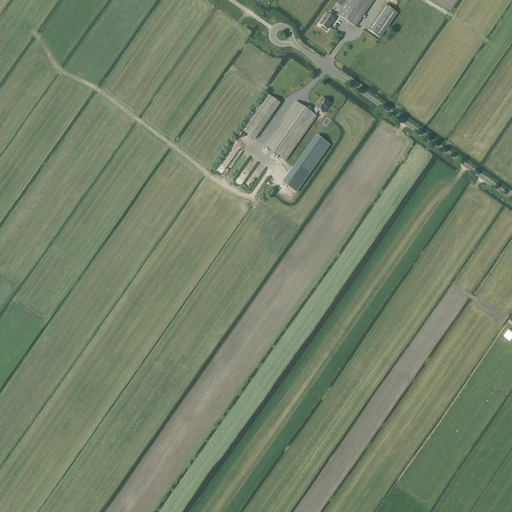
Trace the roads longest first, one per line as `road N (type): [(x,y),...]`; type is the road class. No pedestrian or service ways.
road 1 (track): [(30,31),(64,73),(236,192),(249,198),(273,164),(255,150)]
road 2 (unclassified): [(511,198),(289,40)]
